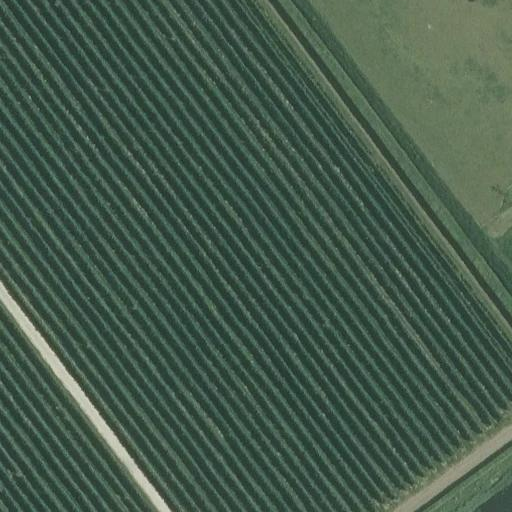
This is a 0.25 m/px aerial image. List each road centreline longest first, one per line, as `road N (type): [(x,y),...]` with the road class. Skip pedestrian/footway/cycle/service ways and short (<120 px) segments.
road 1 (track): [(169,511),(0,283)]
road 2 (track): [(511,423),(388,511)]
